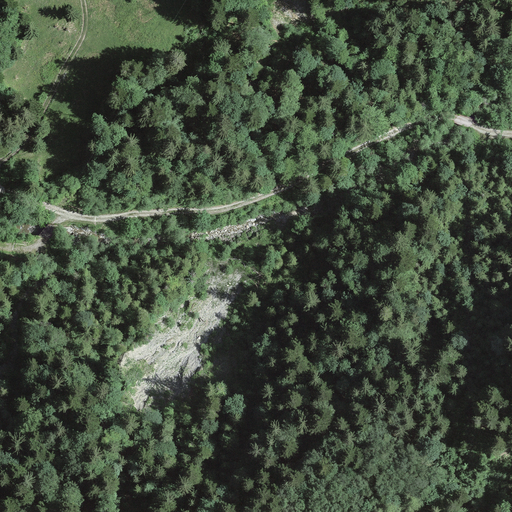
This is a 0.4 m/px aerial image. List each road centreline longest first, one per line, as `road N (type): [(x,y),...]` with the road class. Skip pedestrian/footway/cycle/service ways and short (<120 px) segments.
road 1 (track): [(0,186),(96,218),(209,211),(255,199),(425,119),(454,117),(511,133)]
road 2 (track): [(83,0),(77,47),(31,133),(0,163)]
